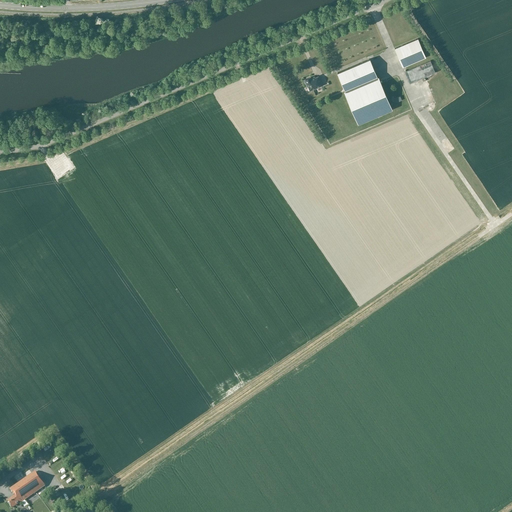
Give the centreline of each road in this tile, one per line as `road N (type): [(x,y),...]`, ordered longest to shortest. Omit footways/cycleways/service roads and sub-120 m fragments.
road 1 (unclassified): [(0,151),(43,143),(384,0)]
road 2 (primary): [(165,0),(0,5)]
